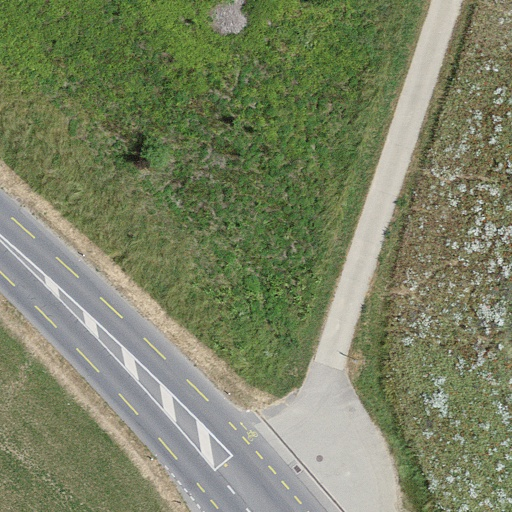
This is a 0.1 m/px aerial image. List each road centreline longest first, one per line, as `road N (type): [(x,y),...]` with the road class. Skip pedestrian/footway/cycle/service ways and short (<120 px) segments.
road 1 (unclassified): [(286,511),(452,0)]
road 2 (secondary): [(253,511),(0,231)]
